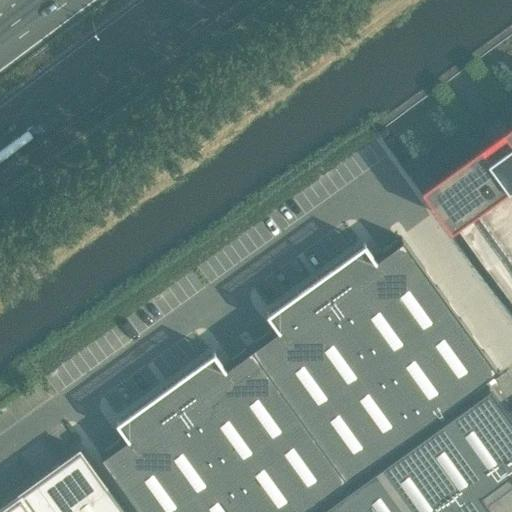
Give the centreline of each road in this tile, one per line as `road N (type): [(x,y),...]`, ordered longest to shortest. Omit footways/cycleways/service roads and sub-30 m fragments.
road 1 (unknown): [(58,408),(332,214),(365,201),(399,205),(426,222),(511,336)]
road 2 (motorway): [(0,138),(188,0)]
